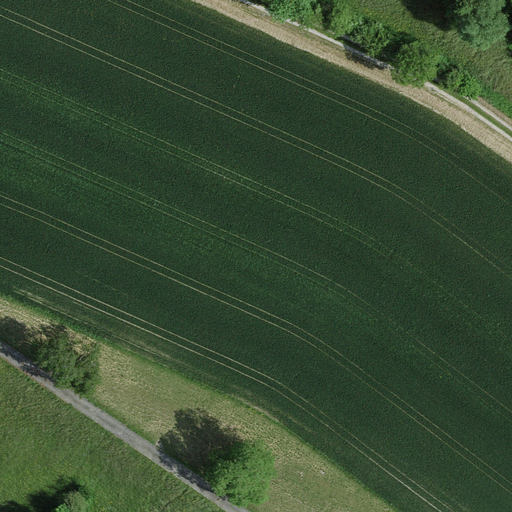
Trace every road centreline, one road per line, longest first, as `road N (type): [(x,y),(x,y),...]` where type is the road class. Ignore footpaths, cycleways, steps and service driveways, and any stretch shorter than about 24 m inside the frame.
road 1 (track): [(511,132),(459,94),(250,0)]
road 2 (track): [(236,511),(0,349)]
